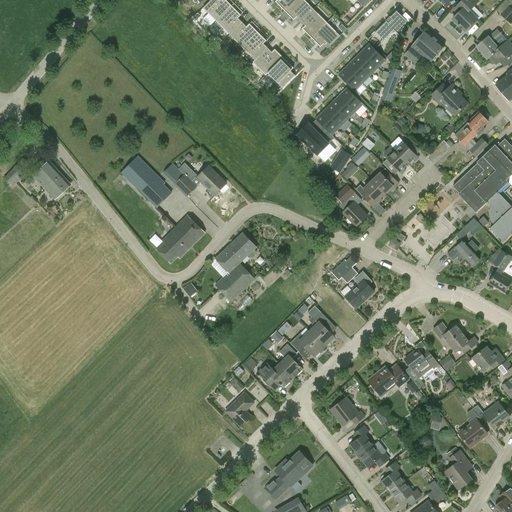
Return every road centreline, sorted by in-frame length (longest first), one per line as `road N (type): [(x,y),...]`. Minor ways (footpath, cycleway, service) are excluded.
road 1 (residential): [(359,249),(265,209),(243,216),(193,274),(166,278),(9,106)]
road 2 (residential): [(297,402),(396,308),(420,297)]
road 3 (residential): [(511,117),(405,0)]
road 4 (residential): [(9,106),(99,0)]
road 5 (residential): [(381,511),(297,402)]
